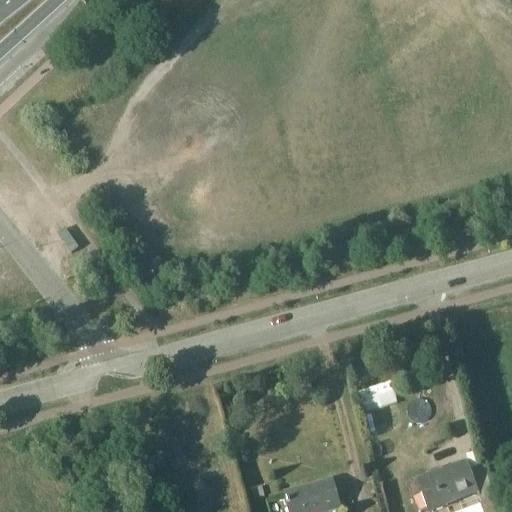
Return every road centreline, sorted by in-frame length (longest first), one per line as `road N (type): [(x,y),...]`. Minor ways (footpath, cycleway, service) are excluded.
road 1 (unclassified): [(121,363),(511,262)]
road 2 (unclassified): [(121,363),(100,349),(0,225)]
road 3 (unclassified): [(0,402),(121,363)]
